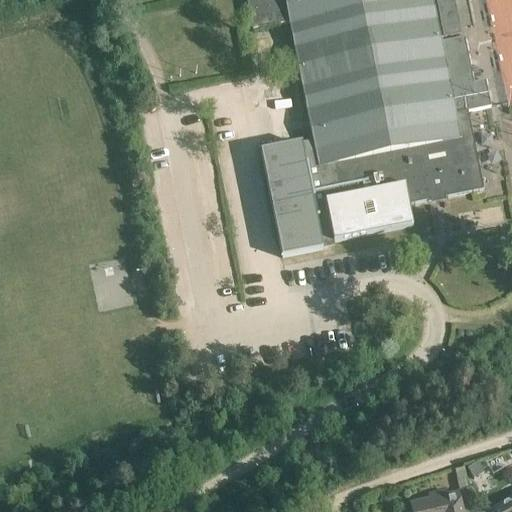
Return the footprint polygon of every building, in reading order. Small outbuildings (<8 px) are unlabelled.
[(282,0),(0,0),(0,30),(95,12),(120,102),(296,67),(282,0)] [(460,139),(455,116),(440,44),(431,0),(284,0),(313,143),(261,154),(282,259),(322,251),(321,246),(413,228),(409,207),(431,202),(430,197),(443,195),(444,200),(483,192),(473,138),(460,139)] [(490,109),(490,106),(485,82),(473,85),(464,39),(440,44),(455,116),(490,109)] [(483,474),(477,464),(467,470),(473,480),(483,474)] [(430,500),(410,505),(411,511),(474,511),(467,481),(457,483),(460,497),(459,497),(458,494),(446,497),(445,493),(429,496),(430,500)]
